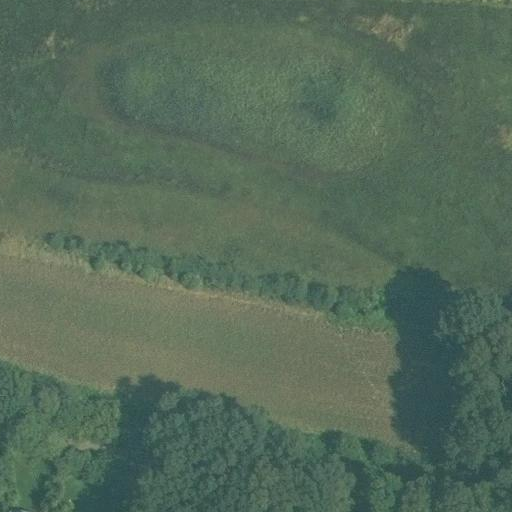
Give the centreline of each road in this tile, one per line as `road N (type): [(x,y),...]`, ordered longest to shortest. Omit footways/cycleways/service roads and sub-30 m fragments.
road 1 (track): [(482,511),(142,458)]
road 2 (track): [(142,458),(0,426)]
